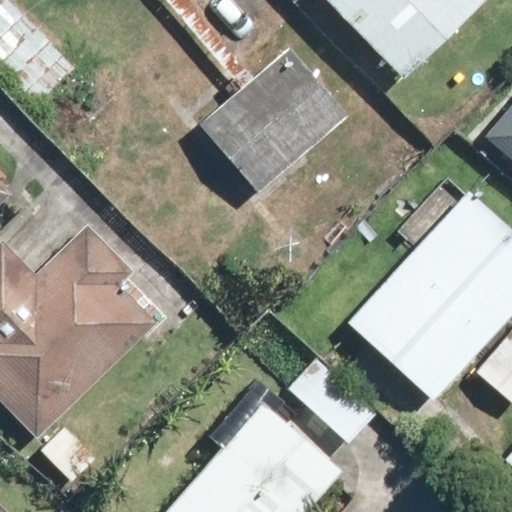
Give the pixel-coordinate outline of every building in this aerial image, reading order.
[(9,0),(2,0),(0,3),(0,65),(46,108),(83,67),(9,0)] [(328,0),(400,74),(477,0),(328,0)] [(284,53),(201,119),(251,181),(334,115),(284,53)] [(511,99),(491,127),(511,143),(511,99)] [(0,203),(9,195),(0,185),(0,203)] [(352,315),(432,391),(511,306),(511,231),(470,192),(352,315)] [(0,400),(34,436),(153,323),(117,285),(132,270),(87,224),(33,275),(0,240),(0,400)] [(511,331),(478,370),(511,400),(511,331)] [(308,358),(286,386),(351,439),(374,411),(308,358)] [(158,511),(297,511),(338,465),(256,397),(158,511)] [(73,422),(41,450),(69,481),(101,453),(73,422)] [(434,511),(452,488),(375,430),(326,497),(346,511),(434,511)] [(511,444),(503,456),(511,463),(511,444)] [(0,511),(8,511),(0,503),(0,511)]
